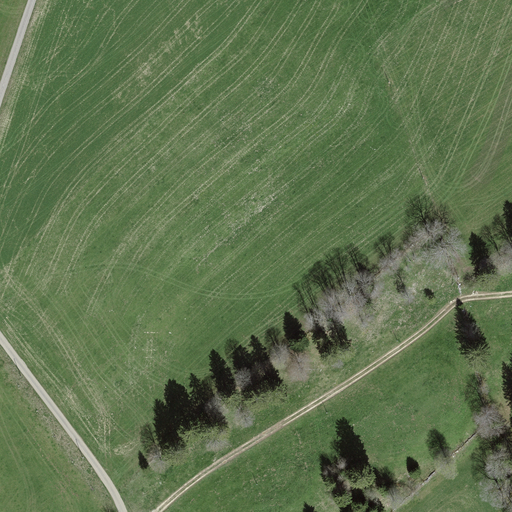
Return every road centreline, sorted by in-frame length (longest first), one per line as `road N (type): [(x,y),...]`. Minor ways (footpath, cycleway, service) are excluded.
road 1 (track): [(160,511),(462,300),(511,293)]
road 2 (unclassified): [(121,511),(97,466),(0,338)]
